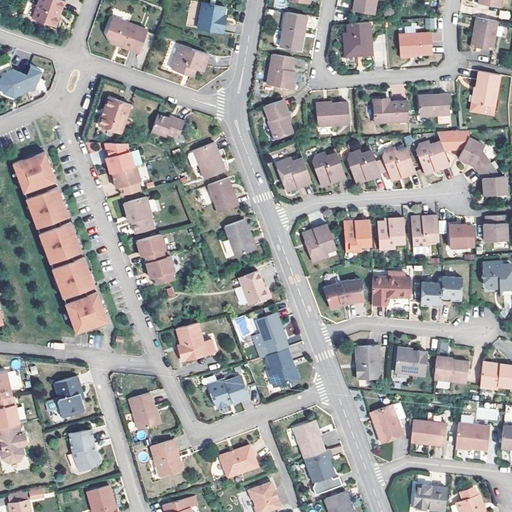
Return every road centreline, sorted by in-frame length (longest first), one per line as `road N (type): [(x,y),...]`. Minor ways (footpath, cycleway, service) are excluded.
road 1 (residential): [(329,0),(315,82),(447,73),(454,0)]
road 2 (residential): [(66,99),(70,133),(158,364)]
road 3 (residential): [(158,364),(189,428),(204,436),(334,386)]
road 4 (residential): [(137,511),(96,371),(106,361),(158,364)]
road 5 (residential): [(271,222),(321,204),(456,193)]
road 6 (residential): [(71,58),(234,113)]
road 7 (residential): [(315,338),(365,325),(477,332)]
road 8 (residential): [(369,478),(408,462),(511,473)]
road 9 (tertiary): [(271,222),(315,338)]
